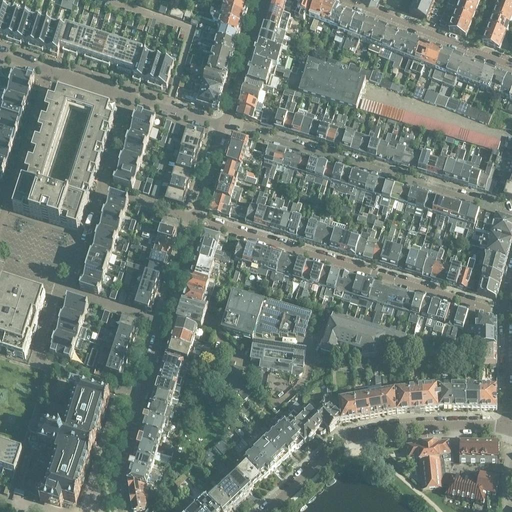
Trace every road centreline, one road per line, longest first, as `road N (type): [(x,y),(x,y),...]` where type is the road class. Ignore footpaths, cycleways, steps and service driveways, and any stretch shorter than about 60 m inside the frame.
road 1 (residential): [(196,217),(504,312)]
road 2 (residential): [(511,212),(226,121)]
road 3 (residential): [(506,426),(348,437),(265,511)]
road 4 (unknown): [(168,308),(206,323),(262,380),(301,372),(316,342)]
road 5 (residential): [(68,292),(57,297),(38,358),(142,395)]
road 6 (residential): [(511,69),(343,0)]
road 7 (residential): [(46,63),(7,190)]
road 8 (residential): [(226,121),(262,0)]
road 9 (residential): [(122,511),(117,479),(142,395)]
